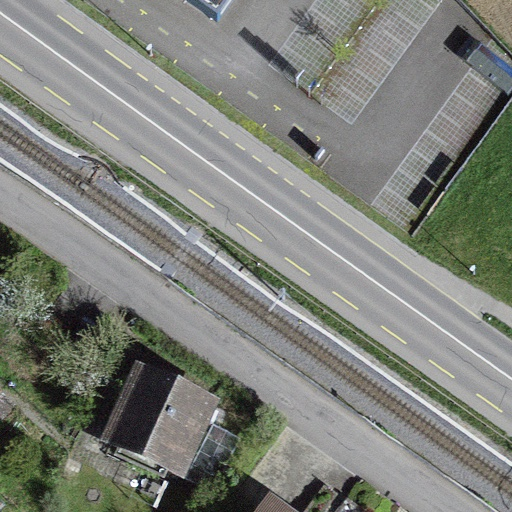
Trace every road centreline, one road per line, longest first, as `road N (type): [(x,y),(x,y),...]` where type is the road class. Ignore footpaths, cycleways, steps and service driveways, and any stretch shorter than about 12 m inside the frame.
road 1 (primary): [(0,16),(511,388)]
road 2 (residential): [(0,207),(141,292),(452,511)]
